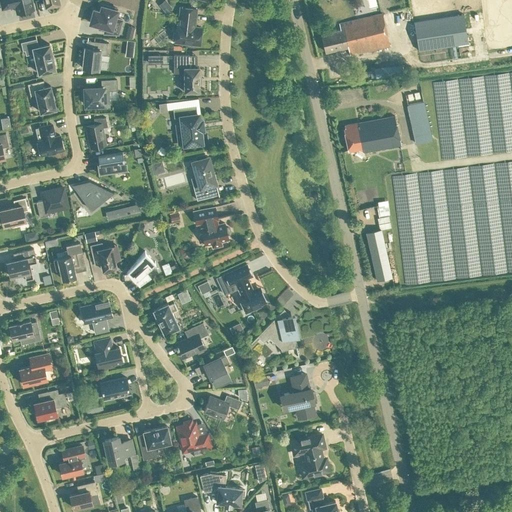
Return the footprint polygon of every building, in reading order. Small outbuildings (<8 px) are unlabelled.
[(0,0),(2,7),(10,5),(10,4),(15,3),(17,12),(33,8),(30,0),(0,0)] [(104,32),(118,33),(122,19),(115,17),(117,10),(117,8),(100,3),(98,10),(94,9),(90,22),(104,26),(104,32)] [(170,4),(163,10),(166,13),(172,8),(170,4)] [(175,41),(199,43),(201,27),(193,26),(196,7),(181,6),(179,25),(176,24),(176,32),(173,32),(172,39),(175,40),(175,41)] [(321,33),(325,51),(348,46),(350,55),(389,46),(383,13),(339,23),(340,29),(321,33)] [(414,21),(418,50),(468,42),(463,14),(414,21)] [(34,52),(38,72),(55,69),(53,58),(52,53),(51,53),(49,43),(38,46),(36,38),(21,42),(23,50),(25,50),(26,54),(34,52)] [(84,69),(92,70),(92,68),(98,68),(100,54),(106,55),(107,42),(93,40),(92,48),(85,47),(82,67),(85,67),(84,69)] [(189,66),(189,54),(173,54),(173,72),(184,72),(184,91),(189,91),(189,93),(197,93),(197,91),(199,91),(199,82),(199,75),(199,66),(189,66)] [(85,93),(83,93),(83,102),(85,102),(85,104),(97,103),(98,107),(97,107),(97,108),(110,107),(109,107),(108,89),(117,89),(116,79),(101,79),(102,86),(84,87),(85,93)] [(49,85),(42,87),(40,80),(27,83),(30,95),(36,94),(40,111),(47,110),(47,112),(54,110),(54,108),(55,108),(56,108),(55,107),(53,100),(54,100),(52,95),(50,86),(50,85),(49,85)] [(432,139),(423,101),(407,104),(416,143),(432,139)] [(182,132),(178,133),(179,144),(202,141),(200,129),(203,128),(202,119),(199,120),(198,113),(197,113),(196,105),(173,108),(174,117),(180,116),(182,132)] [(343,128),(348,150),(358,147),(364,151),(401,142),(394,113),(344,125),(345,128),(343,128)] [(4,126),(11,125),(10,115),(2,116),(4,126)] [(102,127),(107,126),(106,117),(93,117),(95,123),(86,125),(90,147),(106,144),(102,127)] [(38,140),(41,154),(47,152),(49,154),(53,153),(55,151),(63,149),(60,135),(55,136),(52,124),(39,127),(42,139),(38,140)] [(0,157),(4,157),(2,147),(8,145),(6,132),(0,133),(0,157)] [(163,155),(167,149),(161,145),(156,151),(163,155)] [(96,162),(98,173),(127,168),(126,157),(123,158),(122,152),(125,152),(124,151),(85,157),(85,158),(98,156),(99,162),(96,162)] [(193,185),(197,199),(213,195),(210,184),(215,182),(208,156),(206,157),(205,153),(196,156),(197,159),(192,160),(199,184),(193,185)] [(72,184),(91,209),(114,192),(89,180),(72,184)] [(377,180),(368,181),(369,188),(361,189),(364,213),(381,211),(377,180)] [(67,206),(63,186),(42,191),(43,199),(36,201),(40,216),(48,215),(47,211),(67,206)] [(0,213),(0,216),(1,221),(3,221),(3,225),(10,223),(11,224),(19,223),(18,221),(25,219),(23,210),(28,209),(25,197),(13,200),(15,206),(0,210),(1,213),(0,213)] [(136,203),(111,209),(113,217),(138,211),(136,203)] [(216,219),(218,218),(215,205),(193,210),(196,223),(202,222),(203,227),(201,227),(202,232),(200,233),(198,235),(199,239),(201,240),(203,239),(204,244),(211,243),(212,246),(221,244),(221,240),(228,239),(227,234),(229,233),(231,231),(230,227),(228,226),(226,227),(224,222),(217,224),(216,219)] [(380,229),(381,229),(391,227),(388,215),(377,217),(380,229)] [(366,232),(376,279),(392,276),(381,229),(366,232)] [(39,239),(36,230),(24,233),(26,242),(39,239)] [(94,231),(85,233),(87,241),(96,239),(94,231)] [(56,237),(44,240),(46,246),(57,243),(56,237)] [(74,267),(85,265),(80,242),(66,245),(68,255),(53,258),(56,269),(60,268),(62,278),(75,275),(74,267)] [(90,244),(93,259),(94,264),(101,263),(102,269),(116,266),(115,260),(119,258),(116,245),(103,248),(101,242),(90,244)] [(7,262),(5,262),(6,269),(8,269),(10,276),(24,272),(25,279),(33,277),(30,263),(36,261),(33,248),(16,252),(17,258),(7,261),(7,262)] [(146,270),(155,261),(145,250),(126,271),(134,280),(135,280),(139,284),(151,275),(146,270)] [(191,252),(186,250),(184,250),(182,253),(183,256),(187,259),(190,258),(192,256),(191,252)] [(266,301),(261,289),(259,286),(253,289),(248,277),(252,275),(246,263),(216,277),(222,289),(235,283),(244,302),(241,303),(246,312),(260,305),(260,304),(266,301)] [(169,266),(171,273),(177,270),(174,264),(169,266)] [(49,274),(42,276),(44,284),(51,282),(49,274)] [(211,288),(207,280),(198,285),(201,293),(211,288)] [(154,302),(156,307),(153,309),(164,333),(179,326),(172,311),(177,309),(174,301),(168,304),(165,297),(154,302)] [(108,329),(105,317),(112,316),(108,299),(81,306),(84,322),(92,320),(95,332),(108,329)] [(284,309),(283,308),(257,335),(263,341),(270,334),(278,342),(276,344),(280,348),(281,350),(297,346),(297,345),(296,346),(294,337),(299,336),(294,314),(289,315),(283,309),(284,309)] [(49,311),(51,317),(58,316),(56,309),(49,311)] [(39,332),(36,321),(30,322),(30,319),(9,324),(9,326),(8,326),(9,333),(11,332),(12,338),(19,336),(21,343),(35,340),(33,334),(39,332)] [(206,350),(198,333),(207,328),(203,321),(186,329),(189,336),(175,343),(176,345),(175,345),(177,348),(177,347),(182,357),(196,351),(197,354),(206,350)] [(329,332),(314,333),(316,348),(330,346),(329,332)] [(95,352),(96,360),(98,368),(113,365),(113,363),(122,360),(119,347),(112,348),(109,337),(94,340),(97,352),(95,352)] [(225,348),(227,353),(236,349),(234,344),(225,348)] [(20,377),(21,376),(23,384),(47,378),(44,368),(51,367),(48,352),(29,356),(31,365),(19,368),(20,370),(18,370),(20,377)] [(224,365),(229,362),(225,353),(194,367),(197,374),(200,373),(202,379),(210,375),(212,378),(211,378),(211,379),(212,378),(215,384),(229,378),(224,365)] [(291,376),(293,386),(296,385),(297,390),(283,393),(287,407),(296,405),(298,417),(314,413),(312,402),(314,401),(311,387),(308,387),(305,373),(291,376)] [(253,377),(255,387),(268,384),(266,374),(253,377)] [(100,382),(104,398),(129,392),(126,376),(100,382)] [(38,393),(40,400),(34,401),(36,412),(35,412),(37,420),(46,418),(46,416),(57,413),(55,406),(66,401),(64,392),(58,393),(57,388),(38,393)] [(246,388),(238,388),(238,396),(247,399),(246,388)] [(203,410),(222,418),(228,404),(238,408),(241,400),(226,394),(223,401),(209,395),(203,410)] [(85,408),(87,414),(95,412),(93,406),(85,408)] [(177,426),(183,451),(185,450),(185,451),(193,450),(193,448),(210,444),(207,433),(198,435),(195,422),(177,426)] [(166,425),(158,427),(152,428),(152,429),(144,430),(143,430),(143,431),(144,431),(144,433),(138,434),(143,458),(158,455),(156,444),(170,441),(169,436),(171,436),(169,427),(167,427),(166,426),(167,426),(167,425),(166,425)] [(300,463),(299,466),(300,469),(301,471),(303,476),(328,470),(325,457),(322,458),(320,447),(324,446),(321,433),(294,439),(295,442),(294,444),(295,447),(296,449),(296,450),(297,449),(300,450),(302,450),(304,448),(305,448),(306,449),(309,461),(307,461),(305,460),(302,461),(300,463)] [(122,453),(133,451),(131,439),(119,442),(118,436),(104,439),(106,446),(104,446),(105,453),(107,453),(109,460),(123,457),(122,453)] [(66,460),(59,462),(62,475),(83,470),(80,458),(85,457),(82,444),(62,449),(64,459),(66,458),(66,460)] [(251,446),(253,454),(260,452),(259,445),(251,446)] [(138,459),(131,460),(133,469),(140,467),(138,459)] [(266,477),(262,462),(255,464),(259,481),(266,477)] [(98,474),(100,482),(106,480),(104,473),(98,474)] [(242,488),(242,487),(241,487),(224,485),(225,475),(226,475),(226,474),(225,474),(210,473),(201,475),(200,475),(200,476),(204,490),(204,491),(205,491),(213,489),(214,489),(214,488),(213,488),(213,487),(218,487),(216,500),(216,501),(217,501),(224,501),(224,505),(231,505),(231,502),(239,503),(239,504),(240,504),(240,503),(241,496),(243,496),(244,489),(242,489),(242,488)] [(81,491),(70,494),(73,507),(99,501),(95,480),(80,484),(81,491)] [(339,511),(339,509),(337,509),(335,502),(335,501),(335,500),(334,501),(323,503),(321,496),(322,495),(320,487),(305,491),(307,499),(308,499),(310,507),(316,506),(316,511),(339,511)] [(281,494),(284,505),(291,503),(288,493),(281,494)] [(179,511),(197,511),(200,511),(197,496),(184,499),(187,510),(179,511)] [(257,511),(252,511),(268,511),(268,509),(270,509),(267,498),(254,501),(257,511)] [(511,511),(511,498),(499,501),(501,511),(511,511)]
